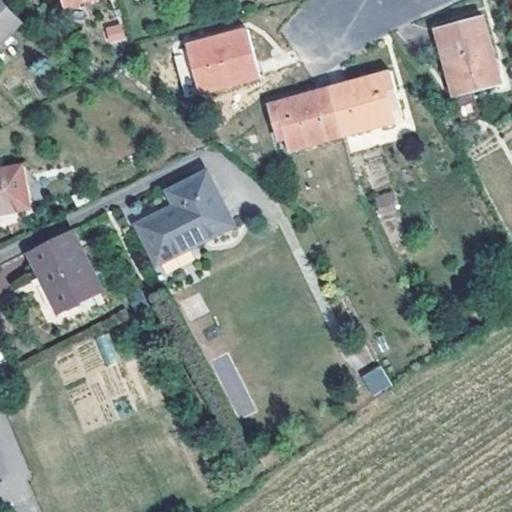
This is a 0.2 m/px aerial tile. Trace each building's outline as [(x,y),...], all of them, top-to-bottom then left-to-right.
[(0,6),(0,50),(22,30),(0,6)] [(455,97),(494,86),(487,61),(495,59),(483,16),(437,29),(455,97)] [(121,23),(105,27),(110,44),(126,40),(121,23)] [(221,48),(195,54),(204,91),(265,75),(253,30),(218,38),(221,48)] [(221,48),(218,38),(192,45),(195,54),(221,48)] [(501,84),(495,59),(487,61),(494,86),(501,84)] [(392,89),(400,87),(396,73),(336,89),(348,134),(400,120),(395,100),(392,89)] [(392,89),(395,100),(403,98),(400,87),(392,89)] [(348,134),(336,89),(275,106),(278,119),(285,117),(288,130),(293,148),(348,134)] [(285,117),(278,119),(281,132),(288,130),(285,117)] [(0,170),(0,211),(37,205),(31,166),(0,170)] [(149,226),(166,263),(240,227),(217,177),(182,193),(186,209),(149,226)] [(374,196),(380,216),(399,211),(393,190),(374,196)] [(79,230),(35,250),(64,310),(107,289),(79,230)] [(380,365),(361,376),(374,396),(392,385),(380,365)]
